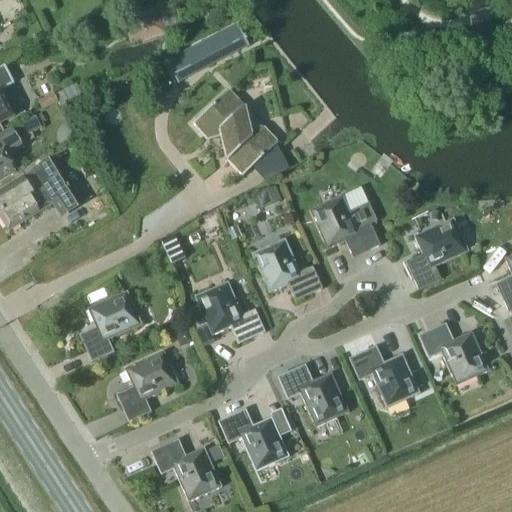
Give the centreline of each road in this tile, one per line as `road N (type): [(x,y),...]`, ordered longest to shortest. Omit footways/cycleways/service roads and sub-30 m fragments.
road 1 (residential): [(86,459),(228,395),(291,347)]
road 2 (unclassified): [(86,459),(0,327)]
road 3 (residential): [(398,310),(462,291),(490,305),(511,357)]
road 4 (residential): [(398,310),(380,284),(358,284),(299,326),(291,347)]
road 5 (primary): [(76,511),(0,394)]
